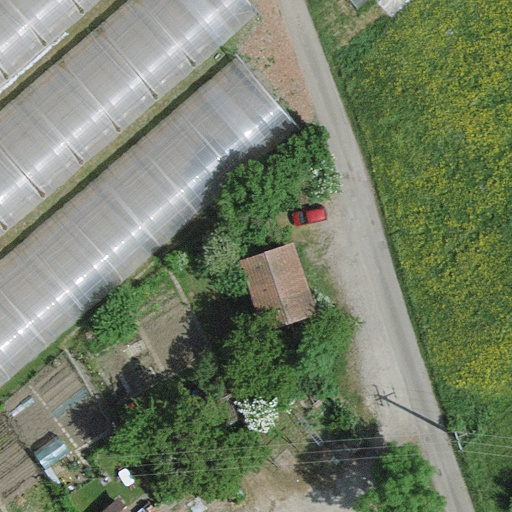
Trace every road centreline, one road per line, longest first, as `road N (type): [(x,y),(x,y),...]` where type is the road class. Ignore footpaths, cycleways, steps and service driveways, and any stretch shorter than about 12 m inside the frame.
road 1 (track): [(293,0),(461,511)]
road 2 (track): [(337,511),(427,409)]
